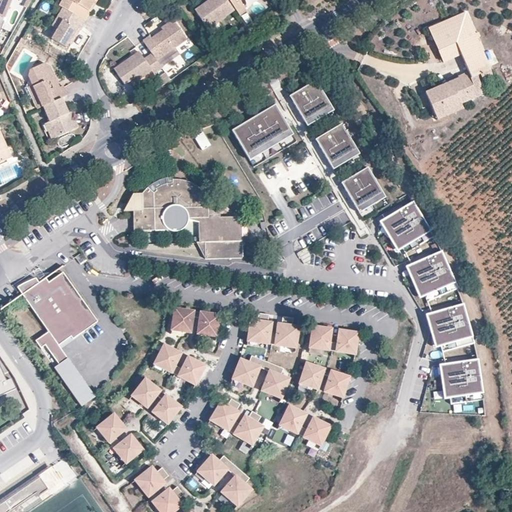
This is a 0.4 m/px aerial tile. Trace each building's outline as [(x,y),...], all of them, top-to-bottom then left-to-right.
[(0,0),(0,14),(6,17),(12,0),(0,0)] [(62,0),(59,5),(63,8),(84,21),(90,11),(87,9),(92,0),(62,0)] [(92,0),(87,9),(90,11),(96,0),(92,0)] [(207,4),(196,12),(207,29),(235,9),(228,0),(208,0),(205,2),(207,4)] [(228,0),(240,16),(247,12),(238,0),(228,0)] [(207,4),(205,2),(194,9),(196,12),(207,4)] [(79,30),(84,21),(63,8),(52,26),(54,27),(56,28),(51,38),(66,46),(68,42),(69,43),(76,29),(79,30)] [(475,34),(466,12),(430,27),(439,49),(455,43),(475,34)] [(149,36),(142,41),(154,57),(156,60),(186,39),(172,20),(161,28),(162,31),(158,34),(150,39),(149,36)] [(56,28),(54,27),(48,36),(51,38),(56,28)] [(71,45),(79,30),(76,29),(69,43),(71,45)] [(460,78),(425,93),(435,116),(460,104),(469,100),(464,89),(473,85),(470,78),(490,69),(475,34),(455,43),(468,72),(459,76),(460,78)] [(138,51),(112,68),(123,84),(135,76),(137,80),(150,71),(152,73),(161,67),(156,60),(154,57),(145,63),(138,51)] [(154,57),(151,54),(143,59),(145,63),(154,57)] [(32,97),(37,109),(43,106),(61,98),(67,95),(62,85),(58,86),(55,88),(50,77),(53,76),(48,65),(43,62),(30,67),(27,76),(31,85),(36,95),(32,97)] [(490,71),(481,76),(483,81),(493,77),(490,71)] [(55,88),(58,86),(53,76),(50,77),(55,88)] [(331,105),(315,79),(289,95),(304,121),(331,105)] [(28,87),(32,97),(36,95),(31,85),(28,87)] [(68,113),(61,98),(43,106),(50,121),(48,122),(55,137),(74,128),(68,113)] [(290,129),(274,103),(231,129),(246,155),(290,129)] [(463,110),(460,104),(435,116),(437,121),(463,110)] [(307,125),(333,109),(331,105),(304,121),(307,125)] [(72,111),(68,113),(74,128),(78,127),(72,111)] [(55,137),(48,122),(44,123),(51,139),(55,137)] [(357,149),(341,122),(315,138),(330,164),(357,149)] [(249,159),(292,133),(290,129),(246,155),(249,159)] [(0,132),(0,161),(11,157),(0,132)] [(194,138),(202,151),(211,146),(203,133),(194,138)] [(333,169),(359,152),(357,149),(330,164),(333,169)] [(383,192),(367,166),(341,182),(356,208),(383,192)] [(173,184),(173,180),(173,178),(169,178),(165,180),(159,181),(154,184),(150,187),(146,190),(152,195),(157,193),(155,190),(158,188),(161,187),(164,186),(168,185),(171,184),(173,184)] [(155,190),(157,193),(152,195),(146,190),(141,195),(140,196),(137,201),(142,205),(143,205),(142,208),(134,209),(134,213),(135,233),(155,232),(155,227),(165,227),(168,230),(170,231),(172,232),(174,233),(179,233),(182,232),(185,230),(186,229),(190,224),(188,213),(192,213),(195,213),(196,219),(199,219),(199,223),(200,243),(206,242),(206,256),(206,261),(245,261),(243,218),(222,218),(221,210),(210,210),(209,210),(209,209),(203,209),(202,205),(216,204),(214,200),(213,198),(211,194),(208,190),(205,188),(202,190),(197,186),(191,183),(186,182),(178,180),(173,180),(173,184),(171,184),(168,185),(164,186),(161,187),(158,188),(155,190)] [(358,212),(385,196),(383,192),(356,208),(358,212)] [(125,214),(129,213),(132,206),(136,196),(133,196),(125,214)] [(140,196),(136,196),(132,206),(142,205),(137,201),(140,196)] [(412,201),(384,218),(402,248),(405,253),(433,236),(412,201)] [(132,206),(129,213),(134,213),(134,209),(142,208),(143,205),(142,205),(132,206)] [(190,224),(199,223),(199,219),(196,219),(195,213),(192,213),(188,213),(190,224)] [(384,218),(378,221),(396,251),(402,248),(384,218)] [(197,243),(204,256),(206,256),(206,242),(200,243),(197,243)] [(441,251),(411,264),(425,296),(427,302),(458,288),(441,251)] [(411,264),(405,266),(419,299),(425,296),(411,264)] [(22,286),(18,288),(49,333),(36,342),(42,350),(46,347),(60,366),(68,360),(59,347),(71,338),(73,341),(98,323),(63,274),(49,284),(45,280),(39,284),(36,280),(29,283),(25,285),(22,286)] [(463,304),(431,312),(441,346),(442,352),(474,343),(463,304)] [(180,311),(177,328),(186,329),(185,334),(195,335),(198,320),(201,320),(205,321),(202,337),(212,338),(213,333),(222,335),(225,318),(202,315),(180,311)] [(431,312),(425,314),(435,348),(441,346),(431,312)] [(255,324),(253,342),(262,343),(261,346),(277,349),(292,351),(292,348),(301,349),(304,331),(297,330),(298,323),(288,321),(287,329),(285,338),(282,338),(278,337),(274,336),(272,336),(273,327),(274,319),(264,317),(262,325),(255,324)] [(318,330),(315,347),(324,348),(323,353),(337,355),(351,357),(352,353),(361,354),(363,337),(349,335),(348,340),(344,340),(343,347),(338,347),(335,346),(336,338),(332,338),(332,332),(318,330)] [(169,367),(167,371),(180,378),(192,384),(194,380),(203,384),(210,369),(197,362),(195,367),(191,365),(187,372),(183,370),(180,368),(184,361),(180,359),(182,355),(169,348),(161,363),(169,367)] [(431,359),(441,357),(439,349),(430,351),(431,359)] [(478,358),(445,364),(450,398),(451,404),(484,399),(478,358)] [(60,366),(56,369),(83,408),(95,398),(68,360),(60,366)] [(247,384),(246,387),(257,391),(265,372),(270,374),(274,376),(266,395),(278,400),(279,397),(287,400),(294,383),(286,380),(288,373),(273,367),(257,360),(254,367),(245,364),(238,381),(247,384)] [(161,363),(159,367),(167,371),(169,367),(161,363)] [(445,364),(439,365),(444,399),(450,398),(445,364)] [(340,395),(349,397),(354,381),(333,374),(311,367),(306,383),(314,386),(313,390),(323,394),(327,379),(331,380),(334,381),(329,396),(339,399),(340,395)] [(0,398),(15,391),(11,382),(7,385),(0,370),(0,398)] [(194,380),(192,384),(201,388),(203,384),(194,380)] [(150,383),(140,396),(147,401),(144,405),(152,411),(162,399),(164,401),(167,403),(157,416),(165,422),(168,418),(176,424),(186,410),(168,396),(150,383)] [(140,396),(137,399),(144,405),(147,401),(140,396)] [(224,426),(223,428),(236,437),(249,444),(250,442),(258,447),(267,431),(261,428),(266,421),(256,416),(252,422),(248,430),(245,429),(242,427),(239,425),(236,423),(241,415),(245,409),(236,403),(232,410),(226,406),(216,421),(224,426)] [(294,429),(292,433),(304,440),(317,446),(319,442),(327,446),(335,431),(322,424),(319,429),(315,427),(312,434),(308,432),(305,431),(308,423),(305,421),(307,417),(294,410),(286,425),(294,429)] [(111,435),(108,438),(117,449),(125,460),(129,457),(135,464),(148,454),(139,442),(134,445),(132,442),(125,447),(123,444),(121,441),(127,436),(124,432),(128,429),(119,417),(106,428),(111,435)] [(168,418),(165,422),(173,427),(176,424),(168,418)] [(286,425),(284,429),(292,433),(294,429),(286,425)] [(106,428),(102,431),(108,438),(111,435),(106,428)] [(319,442),(317,446),(325,450),(327,446),(319,442)] [(52,466),(66,486),(79,477),(65,457),(52,466)] [(129,457),(125,460),(131,467),(135,464),(129,457)] [(211,479),(209,481),(218,489),(232,474),(235,477),(239,481),(225,496),(235,504),(237,502),(243,508),(255,494),(249,488),(254,482),(241,471),(228,460),(223,465),(216,459),(204,473),(211,479)] [(148,489),(145,491),(155,503),(162,511),(182,511),(186,509),(182,504),(189,499),(182,490),(168,501),(164,496),(160,490),(173,479),(167,471),(161,476),(157,470),(142,482),(148,489)] [(40,473),(0,501),(0,511),(7,511),(38,492),(40,496),(51,488),(40,473)] [(204,473),(202,475),(209,481),(211,479),(204,473)] [(237,502),(235,504),(241,510),(243,508),(237,502)]
